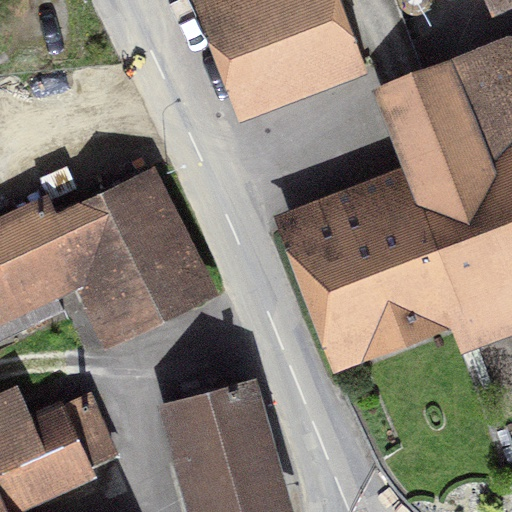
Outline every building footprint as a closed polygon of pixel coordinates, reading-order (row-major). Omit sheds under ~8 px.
[(351,63),(329,0),(206,0),(246,107),(351,63)] [(408,12),(421,14),(431,6),(432,0),(401,0),(401,2),(408,12)] [(467,344),(511,324),(511,45),(383,90),(420,192),(302,234),(344,347),(453,306),(467,344)] [(70,269),(108,344),(199,299),(142,185),(57,227),(46,205),(0,227),(0,339),(65,307),(51,278),(70,269)] [(0,511),(0,510),(87,471),(85,467),(114,453),(88,395),(33,420),(18,389),(0,397),(0,511)] [(200,511),(273,511),(290,507),(257,389),(173,413),(200,511)]
